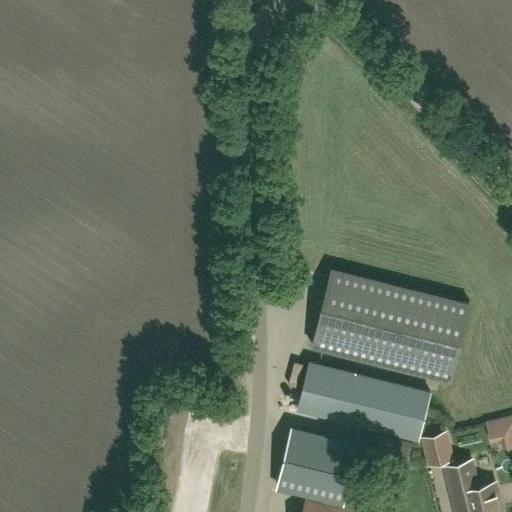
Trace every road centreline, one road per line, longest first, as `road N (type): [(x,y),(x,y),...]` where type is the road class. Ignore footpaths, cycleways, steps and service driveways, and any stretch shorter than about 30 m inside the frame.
road 1 (unclassified): [(248,511),(262,412),(256,59),(280,0)]
road 2 (unclassified): [(511,190),(320,0)]
